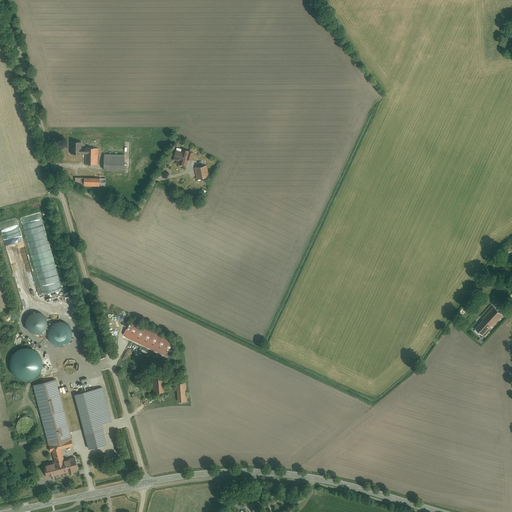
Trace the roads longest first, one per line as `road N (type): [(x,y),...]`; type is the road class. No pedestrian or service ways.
road 1 (unclassified): [(147,482),(60,184)]
road 2 (tertiary): [(147,482),(281,473),(440,511)]
road 3 (unclassified): [(60,184),(6,0)]
road 4 (unclassified): [(60,184),(135,214),(154,181),(183,173)]
road 5 (tertiary): [(12,511),(147,482)]
